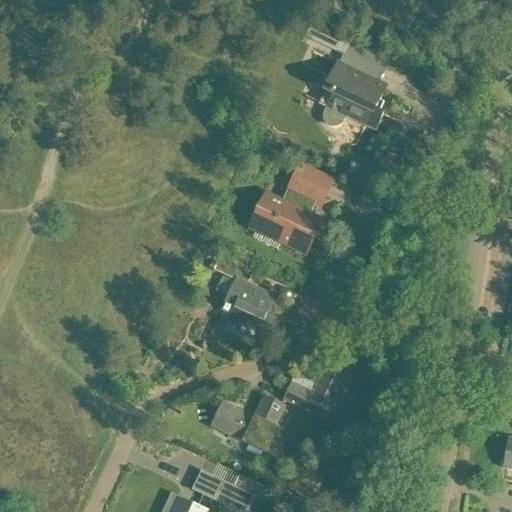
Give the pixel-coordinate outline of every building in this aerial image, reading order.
[(313,44),(338,56),(348,35),(322,23),(313,44)] [(367,53),(351,45),(340,67),(338,66),(325,94),(326,95),(320,107),(327,110),(325,115),(324,118),(324,121),(325,123),(326,125),(328,127),(330,129),(332,129),(335,129),(337,129),(339,128),(341,126),(343,124),(345,118),(376,133),(383,116),(375,112),(387,88),(357,75),(367,53)] [(276,134),(289,139),(295,123),(282,118),(276,134)] [(337,182),(300,165),(283,201),(267,194),(248,232),(307,260),(325,222),(312,216),(315,208),(322,212),(337,182)] [(243,271),(219,260),(214,272),(236,282),(223,310),(226,311),(219,327),(261,347),(268,331),(271,332),(284,304),(238,283),(243,271)] [(232,408),(220,433),(277,460),(285,444),(273,439),(290,404),(326,421),(329,416),(332,418),(351,378),(327,366),(313,395),(292,385),(282,408),(265,400),(255,419),(232,408)] [(313,468),(310,474),(299,467),(286,490),(311,503),(326,475),(313,468)] [(201,473),(192,493),(195,494),(220,505),(224,507),(234,511),(248,511),(255,498),(201,473)] [(203,511),(179,500),(173,511),(203,511)]
